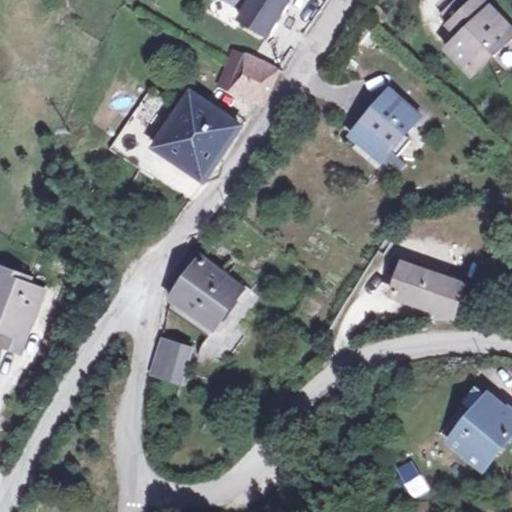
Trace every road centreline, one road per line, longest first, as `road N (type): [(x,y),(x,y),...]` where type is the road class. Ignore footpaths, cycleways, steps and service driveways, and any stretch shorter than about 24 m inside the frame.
road 1 (residential): [(129,478),(180,496),(208,492),(237,478),(343,367),(414,346),(511,343)]
road 2 (tertiary): [(343,0),(141,292)]
road 3 (residential): [(1,511),(96,338),(141,292)]
road 4 (tertiary): [(141,292),(129,478)]
